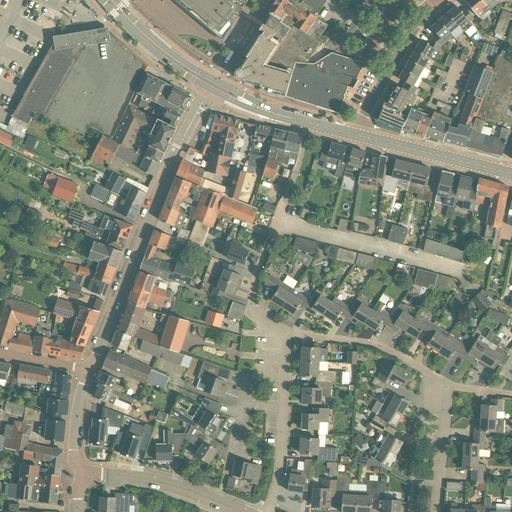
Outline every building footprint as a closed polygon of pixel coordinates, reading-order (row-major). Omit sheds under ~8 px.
[(0,116),(0,132),(20,143),(35,114),(78,135),(120,51),(119,51),(61,0),(3,118),(0,116)] [(173,0),(224,39),(226,36),(232,27),(243,9),(229,0),(173,0)] [(229,0),(243,9),(248,0),(229,0)] [(320,43),(301,31),(312,14),(291,0),(277,0),(270,12),(271,12),(269,14),(262,24),(263,25),(259,33),(258,32),(253,39),(247,48),(248,48),(243,55),(244,55),(242,58),(244,59),(239,68),(239,69),(238,70),(237,71),(236,71),(235,72),(235,73),(235,75),(235,76),(235,77),(236,78),(236,79),(237,80),(238,80),(239,81),(240,81),(241,81),(242,81),(243,81),(244,80),(244,82),(257,86),(258,85),(260,86),(259,89),(267,92),(277,95),(278,95),(285,97),(286,96),(289,87),(293,72),(267,64),(278,46),(281,48),(289,34),(316,50),(320,43)] [(316,17),(327,0),(291,0),(312,14),(316,17)] [(511,0),(464,0),(478,17),(484,12),(485,14),(501,0),(506,0),(511,1),(511,0)] [(448,13),(459,26),(464,32),(472,25),(470,22),(474,18),(466,9),(462,13),(456,6),(448,13)] [(506,38),(503,37),(511,15),(511,14),(503,11),(494,33),(496,34),(494,37),(505,41),(506,38)] [(450,33),(459,26),(448,13),(439,21),(450,33)] [(453,36),(450,33),(439,21),(431,28),(436,34),(431,39),(442,47),(445,44),(453,36)] [(438,53),(442,47),(431,39),(428,45),(421,41),(415,50),(429,58),(435,62),(439,53),(438,53)] [(459,61),(459,60),(464,49),(458,47),(453,58),(459,61)] [(464,48),(464,49),(459,60),(459,61),(465,63),(470,51),(464,48)] [(424,68),(429,58),(415,50),(410,60),(424,68)] [(286,96),(286,97),(339,114),(347,87),(350,88),(353,79),(356,80),(364,63),(332,53),(314,64),(307,64),(295,63),(293,72),(289,87),(286,96)] [(469,148),(484,152),(502,157),(511,131),(511,127),(511,60),(499,56),(493,72),(466,147),(466,148),(469,149),(469,148)] [(430,72),(424,68),(410,60),(404,69),(418,78),(422,80),(425,81),(430,72)] [(443,142),(450,143),(466,147),(493,72),(475,65),(464,93),(470,95),(456,129),(449,128),(443,142)] [(414,94),(422,80),(418,78),(404,69),(399,79),(406,83),(403,88),(414,94)] [(434,74),(440,77),(446,79),(448,73),(437,69),(434,74)] [(167,83),(154,77),(147,73),(136,96),(141,98),(139,100),(141,101),(138,106),(145,110),(147,104),(148,104),(149,102),(159,107),(158,109),(162,112),(159,117),(170,123),(168,125),(177,129),(184,115),(181,113),(182,110),(185,111),(189,103),(191,103),(191,102),(191,100),(192,97),(174,87),(167,84),(167,83)] [(446,79),(440,77),(436,88),(441,90),(446,79)] [(384,108),(384,109),(379,120),(402,130),(408,118),(412,108),(417,96),(414,94),(403,88),(399,86),(390,100),(388,99),(386,103),(385,103),(383,108),(384,108)] [(453,113),(456,108),(438,101),(436,106),(453,113)] [(143,156),(160,164),(177,129),(168,125),(131,107),(130,108),(114,141),(130,150),(140,129),(148,133),(147,135),(148,138),(150,139),(143,156)] [(408,118),(402,130),(415,136),(425,114),(412,108),(408,118)] [(415,136),(423,139),(424,139),(426,134),(443,142),(449,128),(453,120),(434,112),(432,117),(425,114),(415,136)] [(223,132),(219,155),(231,158),(240,122),(240,121),(225,118),(216,116),(212,130),(223,132)] [(253,140),(272,144),(275,129),(257,125),(253,140)] [(275,129),(272,144),(268,160),(271,160),(272,158),(275,159),(277,150),(284,152),(289,132),(275,129)] [(303,136),(289,132),(284,152),(277,150),(275,159),(282,161),(283,156),(290,158),(290,159),(297,161),(303,136)] [(38,140),(29,136),(25,146),(33,151),(38,140)] [(144,162),(141,169),(154,176),(160,164),(143,156),(130,150),(114,141),(103,136),(90,161),(107,170),(115,155),(132,164),(133,161),(138,163),(140,162),(141,161),(144,162)] [(320,160),(325,161),(338,165),(336,173),(335,177),(344,179),(344,177),(348,164),(343,163),(343,161),(347,147),(331,143),(329,152),(323,150),(320,160)] [(190,148),(187,154),(193,157),(196,150),(190,148)] [(353,149),(348,164),(344,177),(350,178),(354,166),(361,168),(366,153),(353,149)] [(250,154),(247,166),(245,174),(253,176),(255,168),(262,170),(265,157),(258,156),(259,152),(252,151),(251,154),(250,154)] [(211,154),(207,172),(227,177),(227,176),(231,158),(219,155),(218,155),(211,153),(210,153),(210,154),(211,154)] [(378,182),(383,188),(385,178),(384,178),(387,158),(374,154),(371,171),(361,170),(359,184),(372,186),(372,181),(378,182)] [(392,180),(385,178),(383,188),(382,190),(395,193),(396,189),(398,179),(409,182),(414,165),(397,160),(392,180)] [(271,180),(277,164),(268,161),(263,177),(271,180)] [(182,162),(176,177),(199,186),(205,170),(182,162)] [(431,169),(414,165),(409,182),(421,185),(417,199),(430,202),(434,190),(426,188),(431,169)] [(228,197),(238,200),(245,174),(235,171),(228,197)] [(442,174),(437,195),(445,197),(443,204),(449,206),(446,217),(452,219),(456,199),(459,185),(453,183),(455,174),(447,172),(447,175),(442,174)] [(114,173),(110,181),(106,189),(120,196),(128,180),(114,173)] [(53,195),(72,202),(75,194),(78,186),(49,175),(45,187),(54,192),(53,195)] [(199,186),(176,177),(170,191),(183,197),(186,198),(188,192),(195,195),(193,200),(199,202),(205,188),(199,186)] [(459,185),(456,199),(464,201),(462,209),(474,212),(477,202),(475,202),(477,190),(471,188),(473,179),(466,177),(465,179),(460,178),(459,185)] [(509,188),(495,184),(488,182),(479,179),(477,190),(475,202),(477,202),(482,204),(484,194),(492,196),(484,238),(493,240),(492,249),(497,250),(500,235),(509,188)] [(106,189),(96,184),(91,196),(105,203),(104,206),(113,210),(134,221),(141,206),(127,200),(120,196),(106,189)] [(132,187),(127,200),(141,206),(146,193),(132,187)] [(224,196),(205,188),(199,202),(197,208),(193,219),(196,221),(208,227),(212,228),(219,209),(224,196)] [(183,197),(170,191),(165,206),(185,215),(187,211),(179,208),(183,197)] [(224,196),(219,209),(253,222),(258,209),(228,197),(224,196)] [(274,215),(277,207),(268,204),(265,211),(274,215)] [(186,216),(185,215),(165,206),(159,220),(174,226),(174,225),(181,228),(186,216)] [(189,217),(193,219),(197,208),(193,206),(189,217)] [(39,221),(42,213),(29,208),(26,216),(39,221)] [(71,211),(68,217),(75,220),(75,219),(83,222),(85,216),(71,211)] [(133,226),(105,215),(100,229),(128,239),(133,226)] [(75,219),(75,220),(73,226),(87,231),(87,232),(93,235),(91,240),(123,252),(128,239),(100,229),(83,222),(75,219)] [(206,233),(208,227),(196,221),(193,228),(206,233)] [(388,241),(396,243),(400,228),(392,225),(388,241)] [(189,238),(191,234),(191,233),(180,228),(178,234),(189,238)] [(204,239),(206,233),(193,228),(191,233),(191,234),(204,239)] [(400,228),(396,243),(404,245),(408,230),(400,228)] [(165,250),(170,236),(155,230),(150,244),(158,247),(165,250)] [(52,246),(55,238),(43,234),(40,242),(52,246)] [(189,238),(178,234),(175,242),(186,247),(188,241),(189,238)] [(188,241),(201,246),(204,239),(191,234),(189,238),(188,241)] [(117,268),(123,252),(91,240),(84,237),(82,245),(86,246),(82,257),(95,262),(100,263),(117,268)] [(296,237),(293,249),(301,251),(304,239),(296,237)] [(304,239),(301,251),(308,253),(312,241),(304,239)] [(429,253),(432,241),(427,239),(423,251),(429,253)] [(186,247),(199,252),(201,246),(188,241),(186,247)] [(239,247),(240,244),(233,241),(227,259),(245,266),(250,251),(239,247)] [(312,241),(308,253),(316,255),(319,243),(312,241)] [(438,243),(432,241),(429,253),(435,255),(438,243)] [(444,245),(438,243),(435,255),(441,257),(444,245)] [(154,257),(158,247),(150,244),(140,270),(149,274),(190,288),(196,269),(177,262),(175,269),(159,263),(161,260),(154,257)] [(450,246),(444,245),(441,257),(447,258),(450,246)] [(330,246),(326,258),(336,260),(339,248),(330,246)] [(456,248),(450,246),(447,258),(453,260),(456,248)] [(339,248),(336,260),(343,262),(346,250),(339,248)] [(462,250),(456,248),(453,260),(458,262),(462,250)] [(352,252),(346,250),(343,262),(349,264),(352,252)] [(468,252),(462,250),(458,262),(464,264),(468,252)] [(359,254),(352,252),(349,264),(356,265),(359,254)] [(307,267),(313,258),(306,254),(305,255),(305,256),(301,262),(301,263),(305,265),(306,266),(307,267)] [(368,256),(359,254),(356,265),(365,268),(368,256)] [(378,259),(368,256),(365,268),(374,270),(378,259)] [(218,278),(221,279),(240,286),(242,282),(239,281),(241,275),(233,272),(235,267),(224,262),(218,278)] [(63,270),(77,274),(78,274),(78,275),(83,277),(110,284),(111,284),(117,268),(100,263),(97,272),(65,263),(63,270)] [(272,264),(268,269),(274,273),(278,268),(272,264)] [(438,275),(418,269),(414,285),(432,290),(434,287),(435,287),(438,275)] [(133,288),(165,298),(167,291),(158,288),(158,287),(154,285),(156,277),(139,271),(133,288)] [(271,301),(283,308),(294,290),(270,275),(264,285),(276,292),(271,301)] [(283,282),(293,288),(297,281),(287,275),(283,282)] [(444,276),(438,275),(435,287),(441,288),(444,276)] [(450,278),(444,276),(441,288),(446,290),(450,278)] [(80,285),(74,282),(70,281),(67,288),(69,288),(69,289),(81,293),(83,287),(89,289),(88,290),(106,297),(110,284),(83,277),(80,285)] [(456,279),(450,278),(446,290),(452,292),(456,279)] [(240,286),(221,279),(217,289),(215,288),(212,294),(224,298),(226,292),(233,295),(235,290),(239,291),(240,286)] [(498,285),(493,282),(489,288),(495,291),(498,285)] [(166,298),(165,298),(133,288),(128,302),(146,309),(148,301),(162,306),(166,298)] [(81,293),(69,289),(66,295),(78,299),(81,293)] [(294,290),(283,308),(294,315),(299,307),(304,310),(310,300),(294,290)] [(473,300),(483,312),(492,305),(482,292),(473,300)] [(315,304),(310,300),(304,310),(315,316),(318,312),(324,316),(332,302),(321,295),(315,304)] [(57,313),(62,315),(77,319),(93,326),(99,312),(104,301),(97,298),(92,310),(58,300),(54,312),(57,313)] [(0,345),(9,347),(12,338),(17,321),(36,326),(41,311),(6,300),(0,321),(0,345)] [(379,300),(373,310),(365,324),(376,331),(381,323),(387,326),(393,316),(383,310),(386,305),(379,300)] [(231,301),(227,316),(241,320),(246,306),(231,301)] [(117,331),(150,342),(153,334),(139,328),(146,309),(128,302),(117,331)] [(338,306),(332,302),(324,316),(335,323),(340,315),(345,318),(351,308),(341,302),(338,306)] [(357,312),(351,308),(345,318),(351,321),(356,324),(359,320),(365,324),(373,310),(362,303),(357,312)] [(205,323),(221,327),(224,315),(209,311),(205,323)] [(394,313),(393,316),(387,326),(392,329),(397,332),(400,328),(406,332),(414,318),(403,311),(400,317),(394,313)] [(510,318),(489,311),(486,320),(507,327),(510,318)] [(162,337),(160,346),(161,346),(180,353),(190,322),(163,314),(160,321),(167,323),(162,337)] [(414,318),(406,332),(417,339),(422,330),(428,334),(434,324),(423,317),(420,322),(414,318)] [(77,319),(76,322),(69,320),(66,328),(90,336),(93,326),(77,319)] [(339,330),(349,335),(354,324),(344,319),(339,330)] [(434,324),(428,334),(433,337),(428,345),(439,353),(447,339),(441,335),(444,331),(434,324)] [(38,326),(33,351),(48,354),(50,339),(50,331),(40,330),(41,326),(38,326)] [(66,328),(65,333),(72,335),(69,343),(85,346),(90,336),(66,328)] [(129,344),(140,348),(139,350),(157,357),(161,346),(160,346),(150,342),(117,331),(112,345),(126,350),(129,344)] [(452,332),(447,339),(439,353),(450,360),(455,351),(461,354),(467,345),(461,342),(463,339),(452,332)] [(63,342),(61,341),(62,336),(58,335),(57,341),(50,339),(48,354),(60,356),(63,342)] [(62,336),(61,341),(63,342),(60,356),(80,360),(85,346),(69,343),(66,342),(67,337),(62,336)] [(467,345),(461,354),(471,361),(474,357),(480,360),(491,343),(479,336),(472,348),(467,345)] [(18,349),(32,351),(34,343),(18,340),(15,349),(18,349)] [(491,343),(480,360),(491,368),(497,359),(502,363),(508,353),(510,350),(500,344),(498,347),(491,343)] [(161,346),(157,357),(180,365),(185,355),(180,353),(161,346)] [(302,362),(319,362),(319,356),(328,356),(328,349),(320,349),(320,348),(303,347),(302,362)] [(146,383),(152,369),(110,351),(103,365),(146,383)] [(347,364),(356,364),(357,352),(348,351),(347,364)] [(225,383),(216,379),(220,368),(204,362),(198,378),(202,380),(201,383),(206,385),(204,391),(222,398),(225,392),(222,391),(225,383)] [(301,376),(311,376),(320,377),(320,382),(332,383),(332,384),(341,384),(342,373),(319,371),(319,362),(302,362),(301,376)] [(11,365),(0,363),(0,378),(9,380),(11,365)] [(57,373),(50,371),(21,366),(18,377),(48,383),(47,385),(52,385),(56,386),(57,374),(57,373)] [(383,368),(380,374),(377,380),(388,386),(391,380),(404,388),(411,375),(395,366),(391,373),(383,368)] [(99,383),(122,394),(125,388),(114,383),(117,378),(101,371),(96,382),(99,383)] [(69,394),(71,376),(57,374),(56,386),(52,385),(50,399),(63,400),(63,394),(69,394)] [(18,379),(13,378),(10,387),(16,388),(18,379)] [(388,386),(377,380),(374,378),(371,383),(385,391),(388,386)] [(332,383),(320,382),(315,382),(315,389),(305,388),(304,403),(321,403),(321,396),(332,396),(332,384),(332,383)] [(135,400),(122,394),(99,383),(93,396),(113,405),(116,399),(132,406),(135,400)] [(383,404),(403,415),(409,403),(390,392),(383,404)] [(69,400),(63,400),(50,399),(48,412),(47,413),(47,414),(47,419),(61,421),(61,414),(67,415),(69,400)] [(481,418),(496,419),(497,412),(502,412),(503,400),(492,399),(491,405),(482,405),(481,418)] [(45,440),(64,442),(66,421),(61,421),(47,419),(47,414),(47,413),(4,400),(2,405),(1,409),(5,411),(25,417),(24,425),(31,426),(32,426),(32,421),(47,423),(45,440)] [(382,403),(373,420),(386,427),(388,422),(396,427),(403,415),(383,404),(382,403)] [(125,415),(104,407),(103,420),(94,419),(93,429),(91,429),(90,443),(105,444),(106,434),(108,435),(109,427),(120,428),(125,415)] [(189,425),(191,426),(196,429),(199,425),(213,434),(222,420),(201,407),(197,413),(196,413),(192,418),(182,411),(177,419),(183,422),(189,425)] [(328,423),(329,415),(329,409),(314,408),(314,415),(303,414),(302,429),(319,430),(319,423),(328,423)] [(504,419),(496,419),(481,418),(480,425),(475,425),(474,438),(485,438),(486,432),(503,433),(504,419)] [(386,427),(373,420),(370,425),(378,430),(383,433),(386,427)] [(185,433),(188,433),(191,426),(189,425),(183,422),(182,427),(186,428),(185,433)] [(32,426),(31,426),(24,425),(15,423),(14,427),(8,425),(5,437),(0,435),(0,444),(9,448),(25,451),(37,454),(36,460),(46,462),(47,455),(53,456),(53,449),(28,444),(32,426)] [(144,427),(132,423),(128,434),(127,434),(120,454),(135,459),(142,439),(149,441),(153,427),(145,424),(144,427)] [(198,430),(196,429),(191,426),(188,433),(185,439),(200,449),(196,455),(209,463),(217,450),(207,444),(211,438),(198,430)] [(164,431),(164,445),(157,445),(157,461),(172,461),(172,455),(178,455),(178,451),(186,434),(171,435),(171,431),(164,431)] [(389,435),(384,433),(382,435),(381,434),(377,441),(378,442),(377,444),(396,455),(403,443),(389,435)] [(358,435),(352,441),(359,448),(365,442),(358,435)] [(485,438),(474,438),(474,443),(464,443),(463,456),(479,457),(479,450),(485,450),(485,438)] [(301,454),(320,455),(320,460),(318,460),(318,461),(337,462),(337,448),(319,447),(319,440),(302,439),(301,454)] [(396,455),(377,444),(376,446),(374,445),(370,453),(372,454),(370,456),(372,457),(371,460),(360,458),(356,457),(355,463),(368,465),(379,467),(382,463),(389,467),(396,455)] [(47,455),(46,462),(50,463),(48,475),(60,476),(63,451),(53,449),(53,456),(47,455)] [(24,459),(36,461),(36,460),(37,454),(25,451),(24,459)] [(478,465),(479,457),(463,456),(462,470),(472,470),(472,476),(483,477),(484,465),(478,465)] [(309,486),(310,476),(312,461),(305,460),(304,471),(298,470),(297,476),(291,475),(289,491),(303,493),(304,485),(309,486)] [(236,461),(233,475),(249,478),(248,482),(257,484),(260,467),(254,465),(236,461)] [(48,475),(46,474),(45,474),(45,479),(37,478),(39,467),(22,466),(19,486),(59,490),(60,476),(48,475)] [(485,489),(486,477),(483,477),(483,483),(476,483),(476,489),(485,489)] [(236,479),(229,478),(227,490),(234,491),(236,479)] [(337,480),(337,481),(336,497),(343,498),(341,511),(356,511),(358,485),(350,484),(350,481),(337,480)] [(336,497),(337,481),(324,481),(324,489),(314,489),(313,506),(330,507),(330,497),(336,497)] [(358,485),(356,511),(370,511),(372,495),(378,496),(379,482),(367,482),(367,485),(358,485)] [(379,482),(378,496),(385,496),(386,483),(379,482)] [(59,490),(19,486),(11,485),(10,499),(18,500),(57,504),(59,490)] [(129,511),(130,504),(133,505),(134,495),(116,493),(115,498),(101,497),(99,511),(129,511)] [(485,499),(484,506),(483,511),(503,511),(503,505),(496,504),(496,506),(490,506),(491,499),(485,499)] [(399,511),(400,501),(384,500),(383,511),(399,511)]
